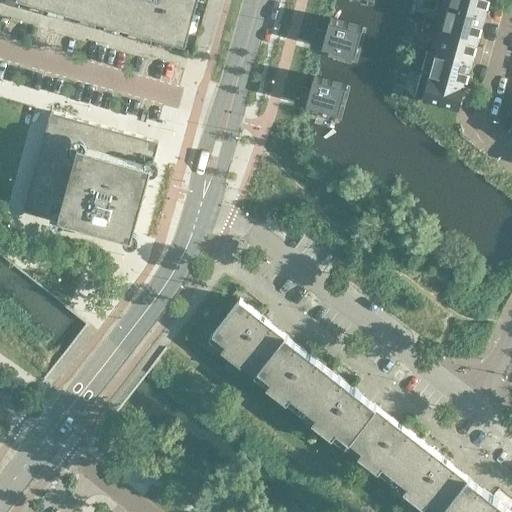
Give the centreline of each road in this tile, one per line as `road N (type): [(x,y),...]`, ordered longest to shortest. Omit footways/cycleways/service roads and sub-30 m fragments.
road 1 (unclassified): [(472,406),(201,207)]
road 2 (tertiary): [(45,437),(176,268),(201,207)]
road 3 (residential): [(225,113),(0,47)]
road 4 (residential): [(511,11),(478,129),(511,155)]
road 5 (residential): [(141,511),(45,437)]
